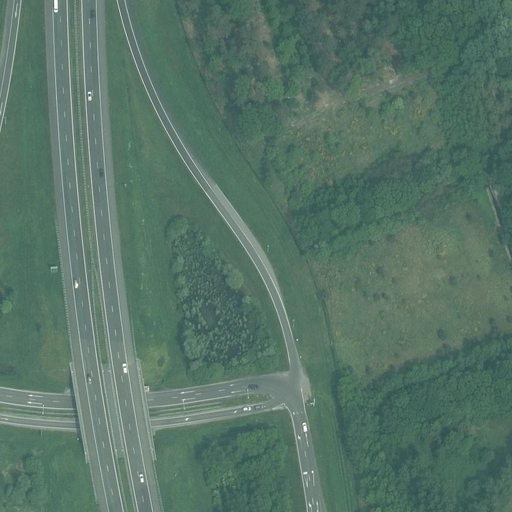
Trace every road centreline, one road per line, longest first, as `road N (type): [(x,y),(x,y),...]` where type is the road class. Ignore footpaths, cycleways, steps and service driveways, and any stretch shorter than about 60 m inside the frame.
road 1 (motorway): [(145,511),(104,256),(88,0)]
road 2 (motorway): [(60,0),(77,262),(116,511)]
road 3 (motorway): [(295,389),(264,272),(160,117),(119,0)]
road 4 (primary): [(0,418),(165,422),(274,404),(295,389)]
road 5 (primary): [(295,389),(270,383),(71,402),(0,395)]
road 6 (motorway): [(314,511),(295,389)]
